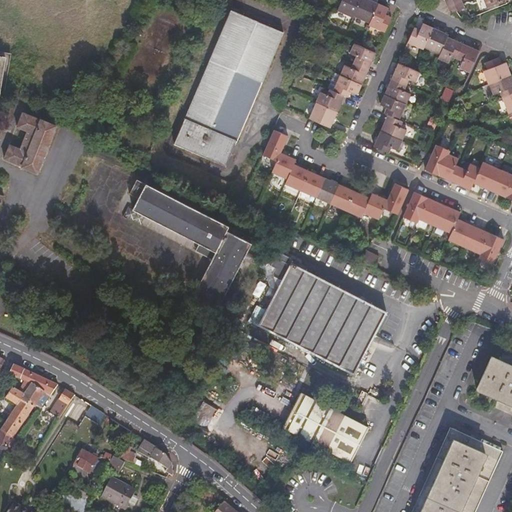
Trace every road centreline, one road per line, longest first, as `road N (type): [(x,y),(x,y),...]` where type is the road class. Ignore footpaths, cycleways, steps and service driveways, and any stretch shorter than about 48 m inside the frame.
road 1 (residential): [(359,511),(462,297),(492,307)]
road 2 (tertiary): [(192,455),(84,384),(0,342)]
road 3 (residential): [(350,147),(511,221)]
road 4 (residential): [(412,5),(350,147)]
